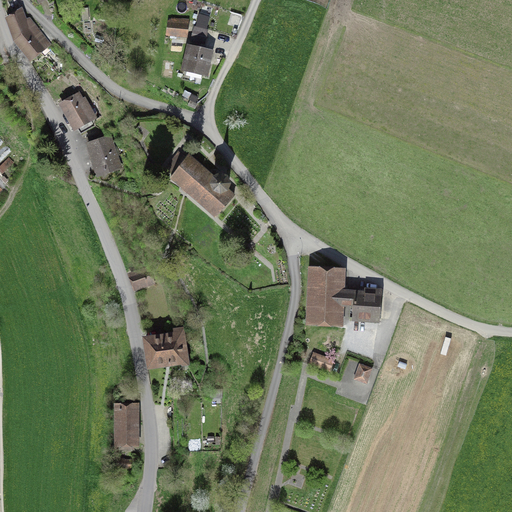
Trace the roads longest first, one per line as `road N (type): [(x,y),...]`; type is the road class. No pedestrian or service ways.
road 1 (tertiary): [(144,511),(150,426),(125,290),(60,131),(0,16)]
road 2 (unclassified): [(291,234),(204,124),(109,85),(23,0)]
road 3 (unclassified): [(291,234),(292,313),(239,511)]
road 4 (unclassified): [(511,332),(444,312),(291,234)]
